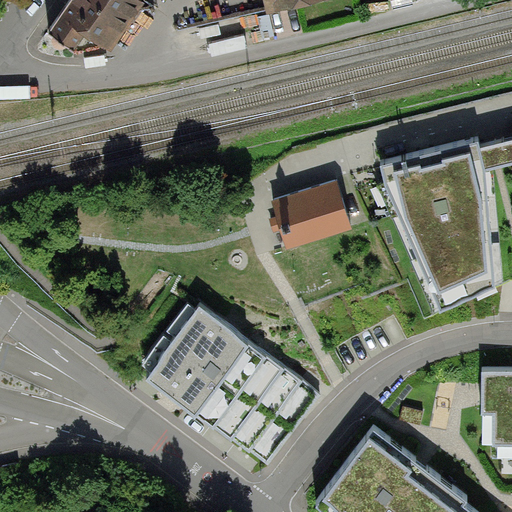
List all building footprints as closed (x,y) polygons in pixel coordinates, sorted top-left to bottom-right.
[(64,0),(46,27),(59,36),(62,31),(71,37),(83,20),(106,35),(125,6),(131,10),(137,0),(64,0)] [(394,199),(426,270),(429,268),(441,296),(470,282),(468,275),(495,269),(488,192),(483,192),(481,167),(510,159),(504,136),(481,142),(478,135),(380,160),(385,178),(389,177),(398,197),(394,199)] [(337,178),(273,198),(279,215),(271,218),(274,229),(282,226),(287,244),(351,224),(337,178)] [(323,384),(199,290),(145,359),(269,456),(323,384)] [(493,438),(493,457),(511,456),(511,366),(483,366),(482,408),(485,408),(485,438),(493,438)] [(480,511),(465,500),(468,495),(373,423),(316,499),(329,511),(480,511)]
